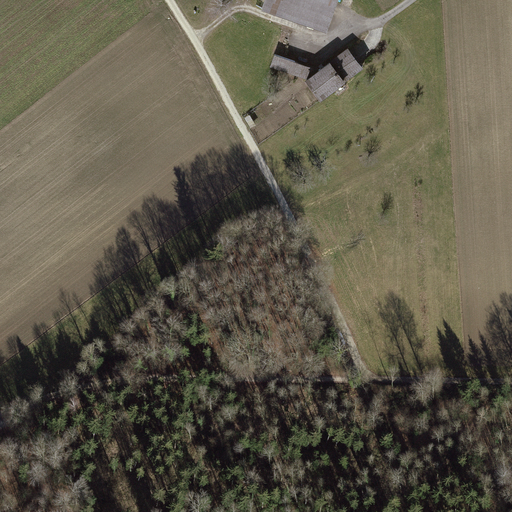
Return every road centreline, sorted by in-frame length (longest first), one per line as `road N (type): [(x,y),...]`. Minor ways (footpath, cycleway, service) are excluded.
road 1 (residential): [(511,381),(127,380)]
road 2 (track): [(0,415),(70,389),(127,380)]
